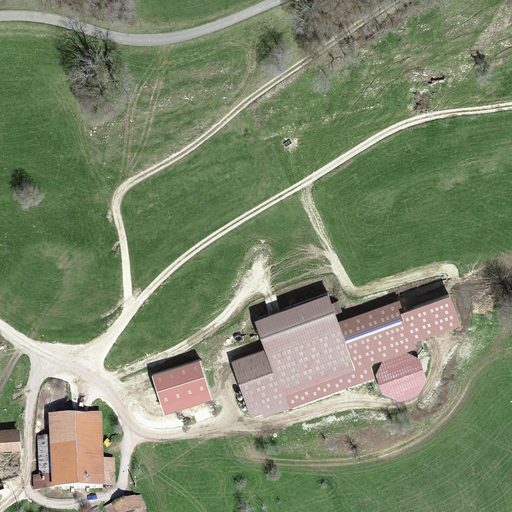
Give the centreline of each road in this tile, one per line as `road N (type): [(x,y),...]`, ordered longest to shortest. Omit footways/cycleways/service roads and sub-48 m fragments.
road 1 (track): [(511,105),(401,126),(217,233),(169,270),(86,370)]
road 2 (track): [(129,313),(120,192),(198,147),(395,0)]
road 3 (tertiary): [(0,15),(161,39),(278,0)]
